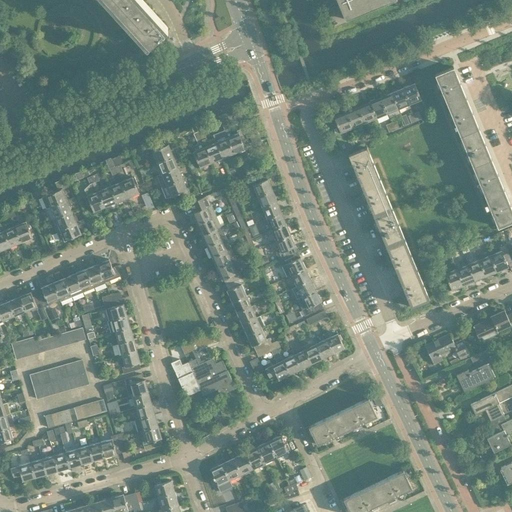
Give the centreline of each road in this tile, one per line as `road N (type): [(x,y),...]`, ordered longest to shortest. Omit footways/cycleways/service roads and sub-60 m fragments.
road 1 (residential): [(398,337),(306,110),(319,96),(511,18)]
road 2 (tertiary): [(375,350),(321,236),(250,38)]
road 3 (residential): [(185,456),(125,233)]
road 4 (residential): [(266,414),(171,215)]
road 5 (residential): [(1,511),(185,456)]
road 6 (residential): [(474,511),(394,340)]
road 7 (tertiary): [(452,511),(375,350)]
road 8 (residential): [(29,133),(192,64)]
road 9 (residential): [(0,287),(125,233)]
road 10 (residential): [(398,337),(511,289)]
